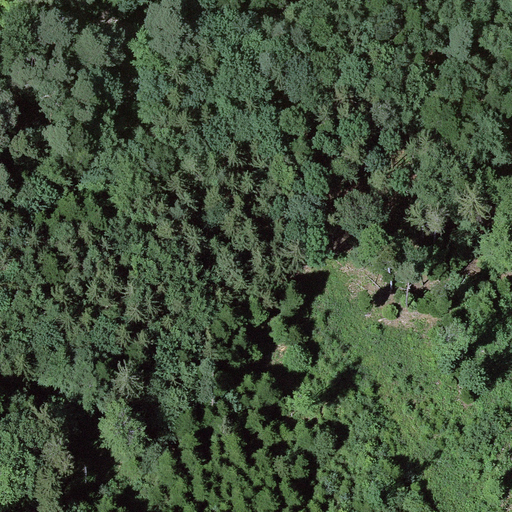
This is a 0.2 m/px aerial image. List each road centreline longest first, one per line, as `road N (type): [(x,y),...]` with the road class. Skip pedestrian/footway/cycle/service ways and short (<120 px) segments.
road 1 (track): [(0,219),(105,192),(131,162),(136,125),(127,29),(0,51)]
road 2 (track): [(343,0),(127,29)]
